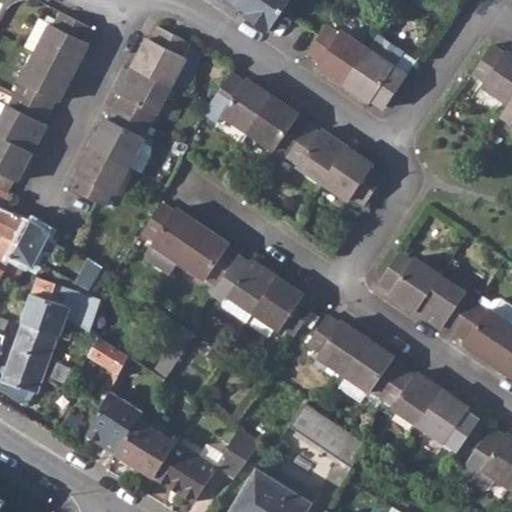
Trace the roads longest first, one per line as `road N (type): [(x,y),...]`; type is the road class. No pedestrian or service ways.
road 1 (residential): [(176,0),(392,142)]
road 2 (residential): [(126,14),(45,180),(50,202),(80,215)]
road 3 (residential): [(338,289),(511,411)]
road 4 (residential): [(338,289),(180,182)]
road 5 (residential): [(392,142),(410,171),(408,190),(338,289)]
road 6 (residential): [(392,142),(487,3)]
road 7 (residential): [(0,436),(112,508)]
